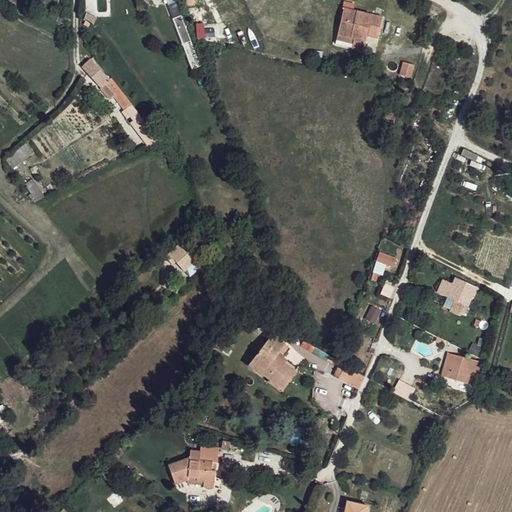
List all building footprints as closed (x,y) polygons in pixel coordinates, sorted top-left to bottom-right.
[(344,0),(343,5),(344,5),(336,38),(364,45),(366,34),(377,37),(382,14),(354,8),(355,2),(346,0),(344,0)] [(185,41),(193,37),(183,4),(174,6),(185,41)] [(110,81),(91,60),(83,67),(102,87),(101,89),(109,99),(114,95),(131,115),(126,119),(130,126),(131,125),(143,140),(153,132),(125,97),(112,79),(110,81)] [(409,77),(413,65),(401,61),(398,74),(409,77)] [(399,107),(388,104),(381,122),(392,126),(399,107)] [(27,144),(6,159),(12,167),(33,153),(27,144)] [(197,224),(189,231),(195,238),(196,236),(207,246),(212,240),(197,224)] [(179,244),(165,257),(172,265),(175,263),(184,272),(195,262),(179,244)] [(399,257),(380,251),(377,260),(395,266),(399,257)] [(448,296),(467,307),(477,287),(457,277),(454,284),(448,296)] [(454,284),(446,279),(440,289),(445,294),(448,296),(454,284)] [(392,298),(397,285),(385,280),(380,294),(392,298)] [(369,306),(362,322),(373,327),(380,310),(369,306)] [(254,307),(250,312),(258,318),(254,323),(263,331),(271,321),(254,307)] [(258,347),(244,364),(257,374),(258,372),(278,388),(294,370),(282,359),(291,349),(272,334),(259,348),(258,347)] [(483,360),(450,351),(442,374),(476,383),(483,360)] [(366,376),(346,363),(340,377),(360,389),(364,379),(366,376)] [(414,389),(397,380),(392,393),(408,401),(414,389)] [(198,450),(188,449),(187,456),(185,480),(185,483),(215,485),(217,483),(218,479),(212,478),(213,470),(209,469),(210,461),(215,461),(216,447),(198,445),(198,450)] [(187,456),(165,464),(173,484),(185,480),(187,456)] [(215,461),(210,461),(209,469),(213,470),(212,478),(218,479),(220,463),(215,461)] [(367,511),(369,505),(349,500),(346,511),(367,511)]
